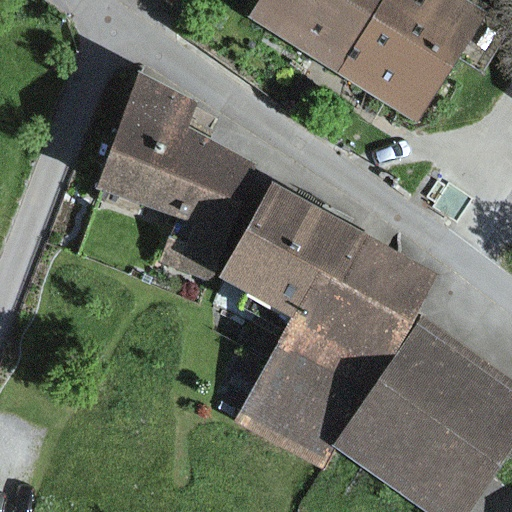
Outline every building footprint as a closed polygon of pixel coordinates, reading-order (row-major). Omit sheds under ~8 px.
[(190,0),(160,0),(186,13),(190,0)] [(325,71),(368,0),(248,0),(237,18),(325,71)] [(368,0),(325,71),(411,123),(477,14),(455,0),(368,0)] [(205,279),(251,159),(177,131),(189,100),(135,79),(92,189),(175,221),(159,262),(205,279)] [(320,467),(428,277),(265,185),(213,278),(288,320),(233,418),(320,467)] [(461,511),(511,436),(511,389),(418,326),(336,448),(430,511),(461,511)]
